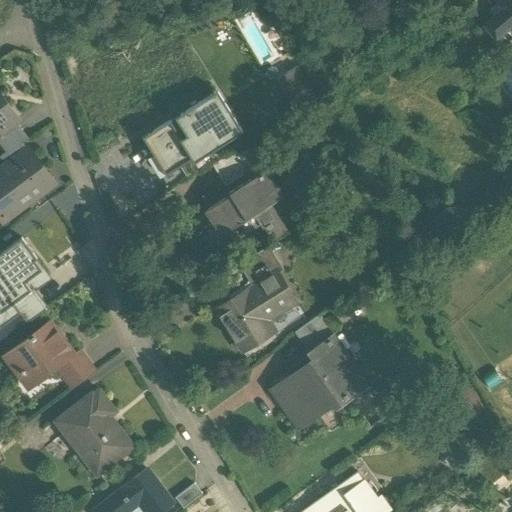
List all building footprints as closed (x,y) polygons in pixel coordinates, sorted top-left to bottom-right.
[(511,0),(505,0),(498,6),(502,10),(485,25),(497,39),(511,26),(511,0)] [(281,74),(291,98),(311,89),(301,65),(281,74)] [(217,89),(145,132),(169,171),(240,128),(217,89)] [(0,131),(15,120),(0,100),(0,131)] [(15,120),(0,131),(0,139),(9,152),(22,142),(23,143),(29,139),(15,120)] [(9,152),(3,156),(9,165),(28,151),(23,143),(22,142),(9,152)] [(9,165),(0,171),(0,213),(4,219),(52,184),(28,151),(9,165)] [(266,169),(229,192),(230,194),(208,208),(216,221),(217,220),(224,231),(240,222),(246,232),(260,224),(263,228),(279,219),(270,204),(275,201),(268,190),(276,185),(266,169)] [(279,219),(263,228),(272,243),(289,233),(279,219)] [(44,267),(21,237),(0,252),(0,326),(18,313),(10,303),(30,288),(25,281),(44,267)] [(284,270),(269,245),(239,264),(253,287),(216,310),(241,351),(274,331),(267,320),(295,302),(278,274),(284,270)] [(30,288),(10,303),(18,313),(26,324),(46,309),(30,288)] [(319,315),(294,333),(309,353),(330,337),(331,339),(335,336),(319,315)] [(58,343),(45,325),(6,353),(19,372),(25,372),(30,379),(45,368),(48,373),(57,366),(74,354),(63,339),(58,343)] [(358,369),(335,336),(331,339),(330,337),(309,353),(313,359),(277,385),(283,394),(280,396),(292,414),(305,405),(313,416),(329,404),(337,407),(366,386),(355,372),(358,369)] [(79,352),(75,356),(74,354),(57,366),(73,388),(94,373),(79,352)] [(116,411),(99,389),(93,394),(92,392),(56,420),(97,474),(134,446),(110,415),(116,411)] [(146,467),(127,482),(128,483),(93,510),(94,511),(126,511),(141,501),(149,511),(161,511),(173,503),(146,467)] [(357,471),(318,499),(327,511),(384,511),(386,511),(357,471)] [(194,483),(175,498),(183,508),(202,493),(194,483)] [(327,511),(318,499),(307,507),(311,511),(327,511)]
